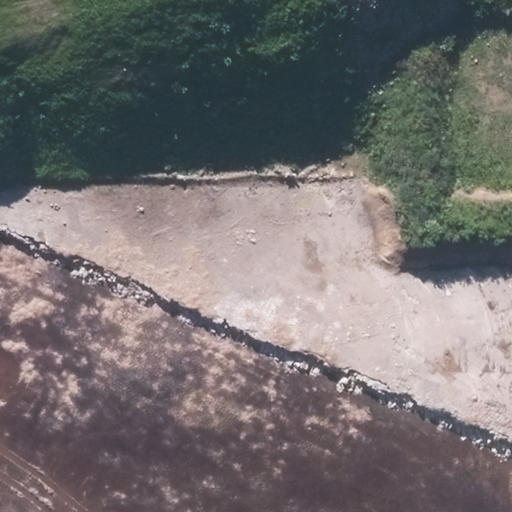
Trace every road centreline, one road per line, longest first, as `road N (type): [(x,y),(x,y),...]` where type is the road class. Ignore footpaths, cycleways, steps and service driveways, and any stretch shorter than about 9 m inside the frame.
road 1 (unknown): [(0,285),(472,477)]
road 2 (unknown): [(511,143),(466,511)]
